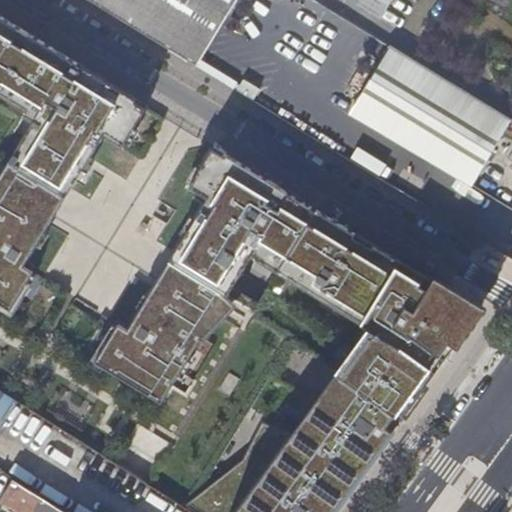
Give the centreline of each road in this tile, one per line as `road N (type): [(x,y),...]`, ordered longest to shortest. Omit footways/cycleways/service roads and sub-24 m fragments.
road 1 (residential): [(511,288),(43,0)]
road 2 (primary): [(491,401),(410,511)]
